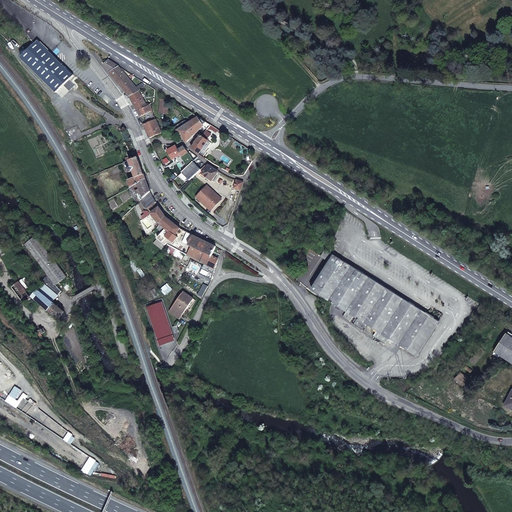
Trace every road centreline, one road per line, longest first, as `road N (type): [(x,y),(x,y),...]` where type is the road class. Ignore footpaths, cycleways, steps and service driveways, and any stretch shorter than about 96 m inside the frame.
road 1 (residential): [(275,274),(362,381),(473,433),(511,441)]
road 2 (primary): [(270,146),(511,298)]
road 3 (unclassified): [(101,284),(131,361),(142,371),(161,371),(219,278),(275,274)]
road 4 (unclassified): [(270,146),(337,81),(511,87)]
road 5 (primary): [(74,24),(270,146)]
road 6 (residential): [(140,140),(156,175),(192,215),(275,274)]
road 7 (unclassified): [(151,463),(83,406),(50,326)]
road 8 (motorway): [(124,511),(0,451)]
road 9 (residential): [(74,24),(78,45),(140,140)]
